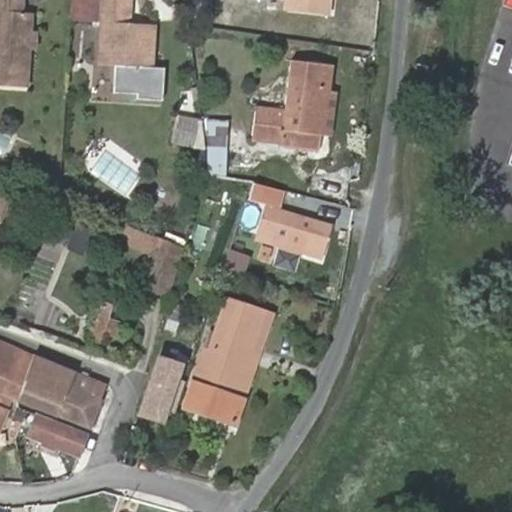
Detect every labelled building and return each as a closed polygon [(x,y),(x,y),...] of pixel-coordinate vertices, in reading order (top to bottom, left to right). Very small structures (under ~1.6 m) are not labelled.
[(25,45),(25,30),(26,15),(18,14),(18,0),(0,0),(0,84),(24,85),(25,45)] [(98,23),(100,0),(67,0),(66,20),(98,23)] [(133,1),(125,0),(100,0),(98,23),(131,25),(133,1)] [(282,0),(282,10),(323,15),(324,0),(282,0)] [(98,23),(95,63),(114,64),(150,68),(153,27),(131,25),(98,23)] [(33,30),(25,30),(25,45),(33,45),(33,30)] [(281,132),(307,135),(324,136),(331,65),(288,61),(283,109),(269,107),(266,145),(280,147),(281,132)] [(161,103),(164,69),(150,68),(114,64),(112,93),(137,95),(136,101),(161,103)] [(266,145),(269,107),(256,106),(253,144),(266,145)] [(195,149),(200,126),(199,119),(179,114),(172,144),(195,149)] [(250,182),(254,155),(227,151),(227,122),(205,122),(207,175),(250,182)] [(306,149),(307,135),(281,132),(280,147),(306,149)] [(276,206),(280,189),(252,182),(247,199),(276,206)] [(274,234),(271,243),(298,252),(308,220),(267,207),(259,230),(274,234)] [(317,258),(327,227),(308,220),(298,252),(317,258)] [(154,258),(160,238),(125,224),(117,243),(154,258)] [(90,230),(77,226),(69,247),(82,252),(90,230)] [(256,239),(271,243),(274,234),(259,230),(256,239)] [(181,247),(160,238),(146,286),(168,294),(181,247)] [(227,250),(223,264),(243,270),(248,256),(227,250)] [(259,338),(269,310),(230,296),(218,333),(210,330),(184,405),(234,422),(243,395),(235,392),(245,362),(254,336),(259,338)] [(106,320),(98,317),(90,337),(99,340),(106,320)] [(0,390),(15,348),(0,342),(0,390)] [(0,390),(0,392),(12,397),(17,399),(34,356),(15,348),(0,390)] [(68,384),(100,397),(105,384),(34,356),(17,399),(56,415),(57,412),(68,384)] [(181,363),(158,356),(139,412),(162,421),(181,363)] [(254,366),(245,362),(235,392),(243,395),(254,366)] [(57,412),(90,425),(102,398),(100,397),(68,384),(57,412)] [(0,426),(12,397),(0,392),(0,426)] [(79,454),(87,432),(36,414),(29,435),(44,441),(43,445),(55,450),(58,446),(79,454)]
